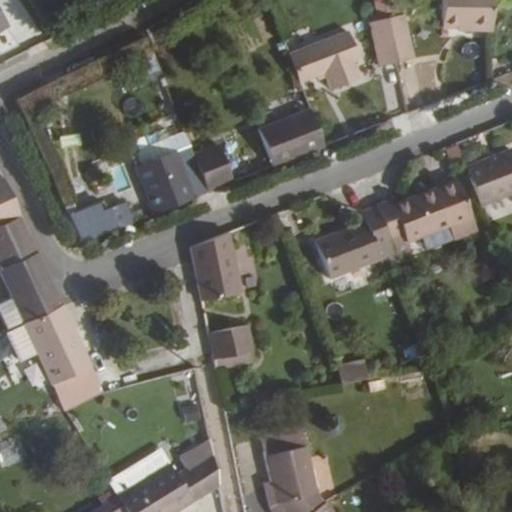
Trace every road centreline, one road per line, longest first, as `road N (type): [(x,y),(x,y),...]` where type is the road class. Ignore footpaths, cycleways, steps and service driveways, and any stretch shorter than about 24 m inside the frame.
road 1 (residential): [(511,107),(174,243)]
road 2 (residential): [(62,285),(103,380),(196,355)]
road 3 (residential): [(174,0),(0,93)]
road 4 (residential): [(230,511),(196,355)]
road 5 (residential): [(0,143),(62,285)]
